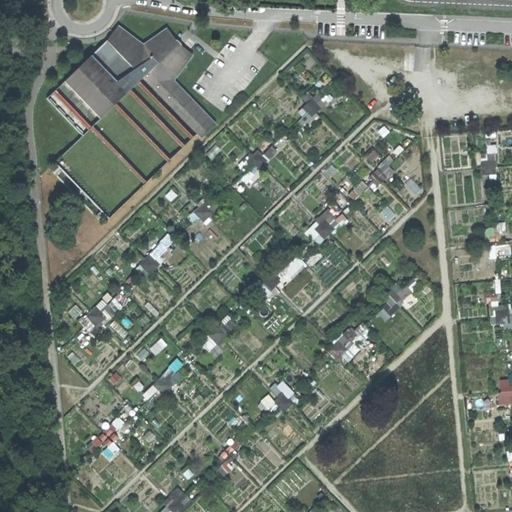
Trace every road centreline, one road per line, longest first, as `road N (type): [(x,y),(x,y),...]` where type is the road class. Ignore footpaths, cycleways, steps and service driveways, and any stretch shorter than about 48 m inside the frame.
road 1 (track): [(53,44),(32,115),(63,511)]
road 2 (residential): [(158,0),(197,9),(511,26)]
